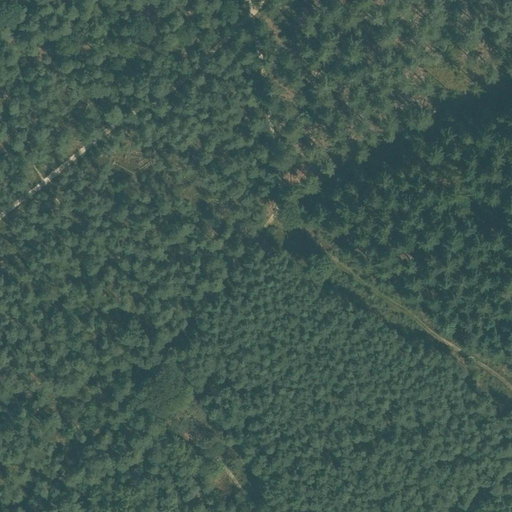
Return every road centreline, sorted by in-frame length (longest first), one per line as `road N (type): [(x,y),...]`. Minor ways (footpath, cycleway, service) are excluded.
road 1 (track): [(263,0),(168,90),(0,216)]
road 2 (track): [(272,213),(511,387)]
road 3 (track): [(0,106),(159,352)]
road 4 (track): [(511,68),(284,198)]
road 5 (track): [(284,198),(149,363)]
road 6 (track): [(246,0),(284,198)]
road 7 (track): [(149,363),(34,511)]
road 8 (track): [(149,363),(260,511)]
